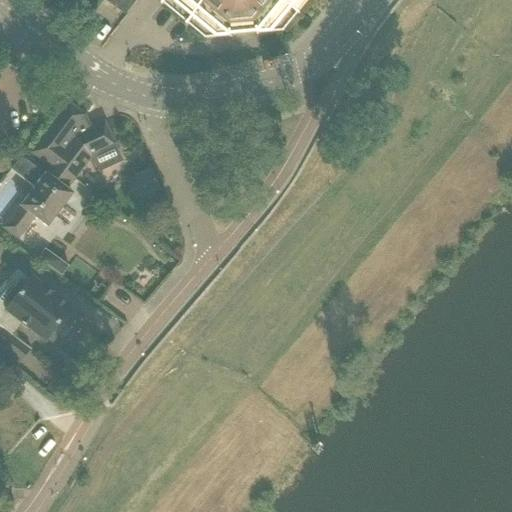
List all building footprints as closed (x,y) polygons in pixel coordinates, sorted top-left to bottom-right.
[(60,0),(57,4),(70,14),(72,15),(78,7),(69,0),(60,0)] [(106,0),(106,1),(126,15),(137,0),(106,0)] [(260,34),(261,34),(284,31),(298,14),(300,16),(302,14),(300,13),(310,0),(164,0),(161,5),(162,6),(164,4),(187,23),(185,25),(187,27),(189,24),(207,39),(230,37),(231,38),(233,38),(232,32),(241,31),(241,32),(248,32),(248,30),(257,29),(257,35),(260,35),(260,34)] [(32,154),(50,168),(50,167),(68,180),(72,181),(90,157),(91,157),(98,173),(122,162),(104,124),(87,131),(81,119),(83,116),(68,105),(32,154)] [(14,173),(23,160),(20,157),(10,170),(14,173)] [(50,168),(44,175),(23,160),(14,173),(34,188),(4,229),(18,239),(33,218),(46,227),(71,195),(65,190),(72,181),(68,180),(50,167),(50,168)] [(159,189),(151,169),(133,176),(142,196),(159,189)] [(68,268),(43,249),(36,259),(60,277),(68,268)] [(44,341),(48,336),(69,310),(17,268),(0,289),(0,327),(12,337),(22,324),(44,341)] [(0,349),(19,364),(29,350),(12,337),(0,327),(0,349)]
